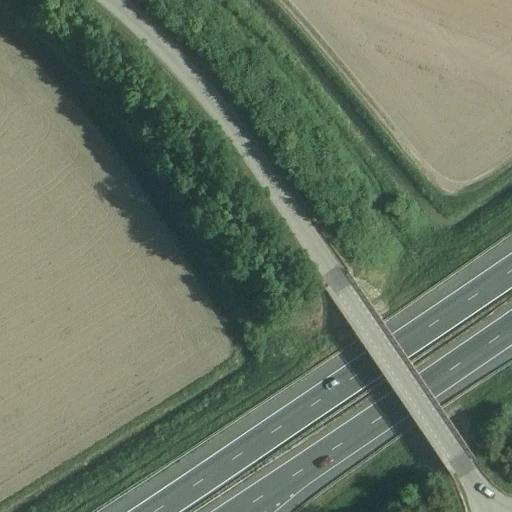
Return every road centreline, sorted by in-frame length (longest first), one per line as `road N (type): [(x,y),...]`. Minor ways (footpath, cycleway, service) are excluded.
road 1 (unclassified): [(489,511),(216,104),(110,0)]
road 2 (motorway): [(511,270),(151,511)]
road 3 (motorway): [(237,511),(511,327)]
